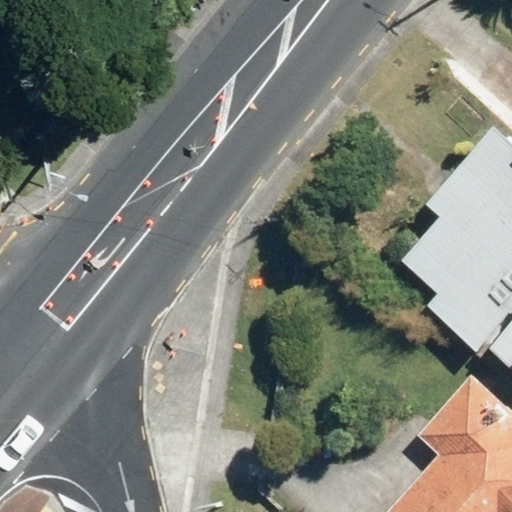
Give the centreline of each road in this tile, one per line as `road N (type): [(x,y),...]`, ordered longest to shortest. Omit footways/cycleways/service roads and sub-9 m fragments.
road 1 (tertiary): [(193,121),(100,363),(103,423),(132,511)]
road 2 (secondary): [(193,121),(2,352)]
road 3 (secondary): [(296,0),(193,121)]
